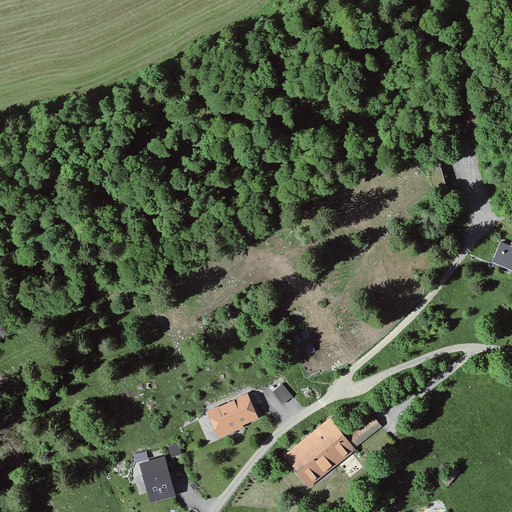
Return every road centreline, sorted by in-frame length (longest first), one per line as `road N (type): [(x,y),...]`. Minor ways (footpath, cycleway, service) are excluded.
road 1 (residential): [(344,393),(353,369),(415,313),(489,225),(511,212)]
road 2 (residential): [(217,511),(286,430),(344,393)]
road 3 (residential): [(344,393),(452,351),(511,352)]
